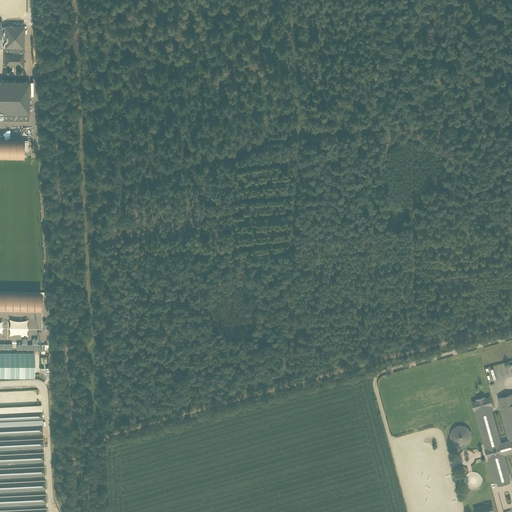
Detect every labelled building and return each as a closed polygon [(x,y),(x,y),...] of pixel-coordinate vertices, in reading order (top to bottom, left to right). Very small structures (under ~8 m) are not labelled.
[(24,48),(24,27),(5,26),(4,48),(24,48)] [(23,67),(24,53),(4,52),(4,67),(23,67)] [(29,114),(29,82),(4,82),(4,78),(0,78),(0,79),(0,119),(28,120),(28,114),(29,114)] [(28,151),(28,140),(0,139),(0,156),(24,157),(24,151),(28,151)] [(22,306),(22,304),(25,304),(24,306),(25,307),(25,306),(27,306),(27,309),(26,309),(42,310),(42,292),(0,291),(0,308),(21,309),(21,308),(20,308),(20,305),(22,305),(22,306)] [(0,319),(0,333),(7,332),(7,330),(9,330),(9,327),(8,323),(7,318),(0,319)] [(0,352),(0,378),(25,379),(25,353),(0,352)] [(0,402),(39,401),(39,390),(0,392),(0,402)] [(476,400),(471,402),(474,410),(477,409),(487,448),(484,449),(487,457),(490,457),(498,486),(510,482),(503,455),(511,452),(511,393),(498,398),(510,440),(499,443),(490,409),(491,409),(490,406),(492,405),(489,397),(485,398),(484,396),(476,399),(476,400)] [(40,411),(0,413),(0,420),(42,418),(42,411),(40,411)] [(41,425),(0,427),(0,434),(43,432),(42,425),(41,425)] [(457,426),(456,426),(455,427),(453,428),(452,429),(451,431),(451,433),(450,434),(450,436),(451,438),(451,440),(452,441),(453,443),(455,444),(456,445),(458,445),(460,446),(461,446),(462,449),(462,450),(467,448),(466,448),(465,445),(466,444),(467,443),(468,442),(469,441),(470,440),(470,438),(471,437),(471,436),(471,434),(470,433),(470,432),(469,431),(469,429),(468,428),(466,427),(464,426),(463,426),(461,425),(460,425),(459,425),(457,426)] [(41,439),(0,441),(0,448),(43,446),(43,439),(41,439)] [(42,453),(0,455),(0,462),(44,460),(44,453),(42,453)] [(43,467),(0,469),(0,476),(45,474),(44,467),(43,467)] [(43,481),(0,483),(0,490),(45,488),(45,481),(43,481)] [(44,495),(0,497),(0,504),(46,502),(46,494),(44,495)] [(485,506),(473,509),(474,511),(492,511),(491,507),(490,508),(488,502),(485,503),(485,506)]
